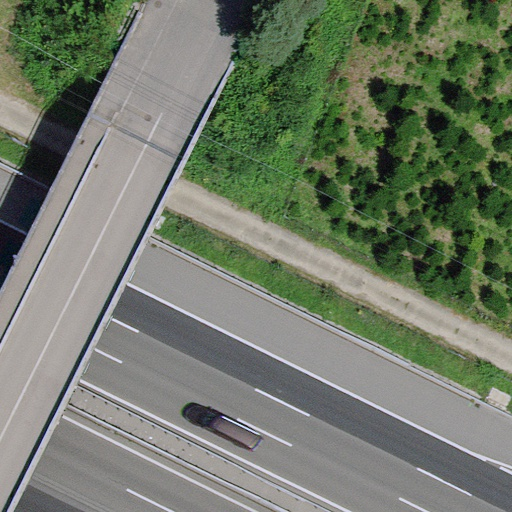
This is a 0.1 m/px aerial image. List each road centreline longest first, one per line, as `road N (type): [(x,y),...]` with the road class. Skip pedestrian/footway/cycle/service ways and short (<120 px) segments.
road 1 (track): [(511,352),(0,104)]
road 2 (motorway): [(471,511),(0,279)]
road 3 (tertiary): [(0,441),(148,143)]
road 4 (unclassified): [(148,143),(219,0)]
road 5 (motorway): [(0,446),(132,511)]
